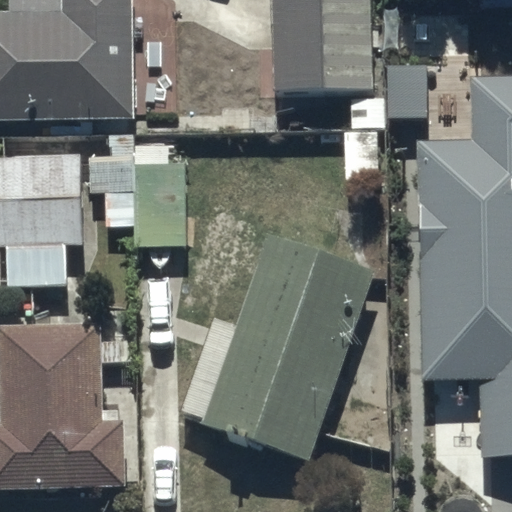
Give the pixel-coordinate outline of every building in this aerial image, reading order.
[(133,115),(134,0),(10,0),(10,26),(0,26),(0,132),(133,134),(133,115)] [(373,0),(271,0),(274,104),(353,102),(354,140),(344,140),(345,191),(378,190),(377,139),(387,139),(386,103),(375,103),(373,0)] [(420,153),(420,161),(423,393),(479,393),(480,472),(511,471),(511,91),(471,92),(472,153),(420,153)] [(133,164),(83,165),(0,166),(0,298),(67,298),(67,257),(85,257),(85,241),(84,203),(134,202),(133,164)] [(186,174),(136,174),(136,256),(186,256),(186,217),(222,217),(222,167),(186,167),(186,174)] [(241,335),(215,327),(186,423),(208,430),(206,438),(315,471),(373,279),(267,247),(241,335)] [(0,385),(2,435),(0,435),(0,502),(128,498),(126,433),(118,433),(118,422),(103,422),(100,335),(0,338),(0,385)]
